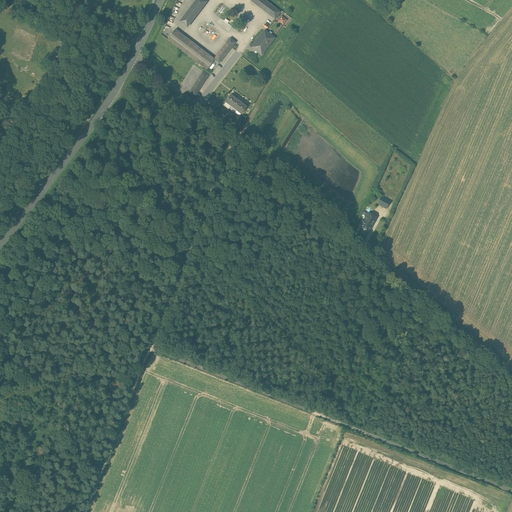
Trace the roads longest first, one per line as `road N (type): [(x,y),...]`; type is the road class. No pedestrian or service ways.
road 1 (unclassified): [(511,374),(136,52)]
road 2 (track): [(152,348),(511,490)]
road 3 (secondary): [(0,244),(136,52)]
road 4 (track): [(237,139),(152,348)]
road 5 (track): [(152,348),(85,511)]
